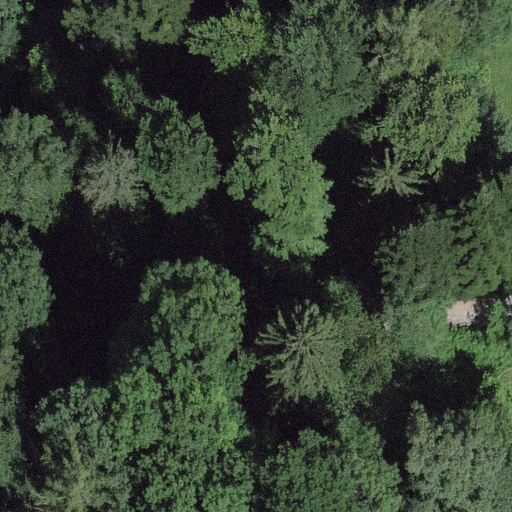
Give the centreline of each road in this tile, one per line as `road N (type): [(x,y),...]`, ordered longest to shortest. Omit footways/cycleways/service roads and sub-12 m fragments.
road 1 (track): [(217,511),(282,414),(335,358),(420,319),(511,310)]
road 2 (track): [(511,168),(420,0)]
